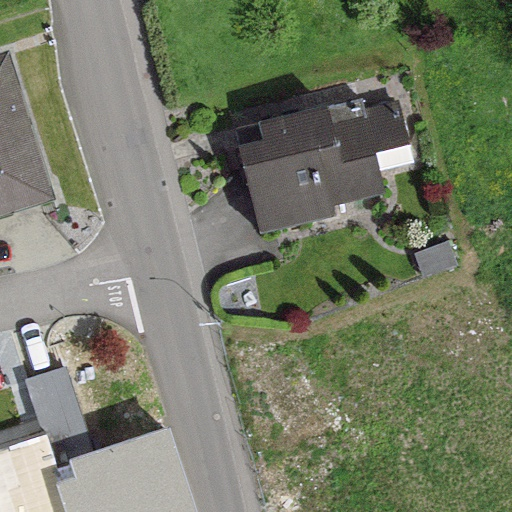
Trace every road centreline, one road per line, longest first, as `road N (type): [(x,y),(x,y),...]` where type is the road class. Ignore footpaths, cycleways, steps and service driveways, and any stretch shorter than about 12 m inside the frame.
road 1 (residential): [(89,0),(158,271)]
road 2 (residential): [(158,271),(219,511)]
road 3 (residential): [(0,297),(158,271)]
